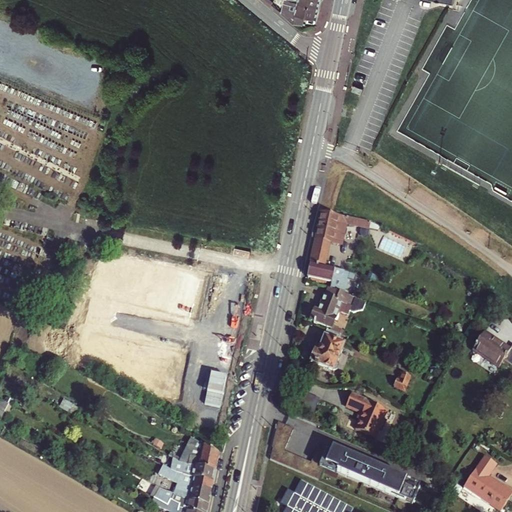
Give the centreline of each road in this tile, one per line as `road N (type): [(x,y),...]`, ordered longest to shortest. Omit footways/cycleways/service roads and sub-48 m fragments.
road 1 (primary): [(311,147),(260,394)]
road 2 (unclassified): [(311,147),(347,158),(511,270)]
road 3 (primary): [(260,394),(229,511)]
